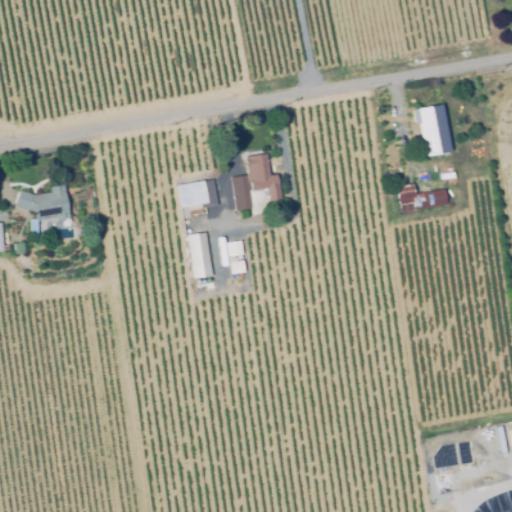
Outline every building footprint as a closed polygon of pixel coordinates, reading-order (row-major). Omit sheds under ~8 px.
[(435,158),(434,156),(421,158),(418,145),(406,147),(404,138),(416,136),(414,123),(411,124),(408,110),(422,108),(423,112),(438,109),(442,127),(429,129),(431,138),(439,136),(443,157),(435,158)] [(233,211),(227,178),(244,176),(241,157),(262,154),(265,176),(272,175),(277,202),(266,204),(263,189),(248,192),(247,183),(244,183),(248,209),(233,211)] [(178,208),(173,186),(199,181),(203,203),(178,208)] [(397,213),(393,187),(409,184),(411,194),(447,189),(449,201),(442,202),(443,205),(397,213)] [(55,221),(54,217),(34,221),(32,212),(12,206),(18,191),(30,196),(47,192),(46,188),(59,185),(66,219),(55,221)] [(250,216),(247,195),(260,192),(263,207),(261,207),(262,213),(250,216)] [(182,218),(195,217),(196,225),(184,227),(182,218)] [(26,232),(26,220),(33,219),(34,232),(26,232)] [(189,278),(183,235),(201,233),(207,275),(189,278)] [(242,257),(227,259),(225,241),(240,239),(242,257)] [(11,255),(11,244),(22,244),(22,254),(11,255)] [(227,262),(229,274),(242,271),(240,260),(227,262)]
